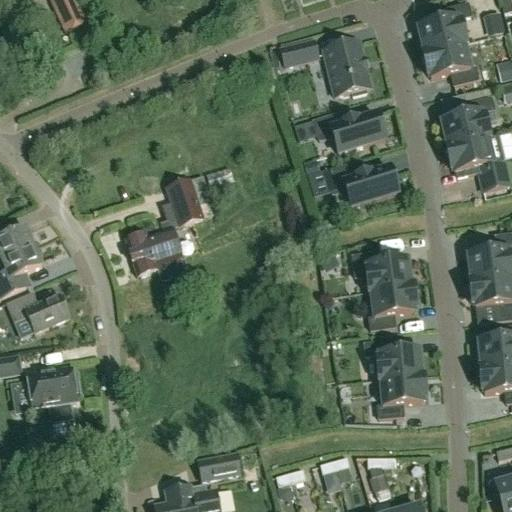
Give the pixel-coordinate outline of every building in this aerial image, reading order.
[(46,0),(65,38),(87,28),(73,0),(46,0)] [(511,15),(511,10),(510,3),(500,5),(503,18),(511,15)] [(422,59),(465,49),(460,27),(458,28),(457,24),(470,21),(467,9),(443,15),(446,27),(418,34),(424,58),(422,58),(422,59)] [(280,55),(284,72),(317,64),(313,47),(280,55)] [(322,57),(334,103),(351,99),(352,103),(366,99),(365,95),(370,94),(365,76),(366,75),(364,64),(362,65),(358,48),(322,57)] [(465,50),(465,49),(422,59),(427,81),(429,80),(430,84),(450,79),(453,91),(478,85),(475,73),(469,74),(463,50),(465,50)] [(497,69),(501,87),(511,83),(511,70),(511,65),(497,69)] [(503,99),(511,96),(511,88),(501,91),(503,99)] [(445,153),(488,143),(483,121),(481,122),(480,119),(494,115),(491,103),(466,109),(469,121),(441,128),(447,152),(445,153)] [(333,144),(338,160),(384,145),(376,120),(357,126),(356,125),(342,129),(342,130),(340,131),(336,119),(312,126),(318,146),(333,144)] [(488,143),(445,153),(451,175),(453,175),(453,178),(475,173),(479,191),(505,185),(494,142),(488,143)] [(315,165),(304,168),(308,181),(319,178),(315,165)] [(346,198),(351,213),(397,199),(389,174),(370,180),(369,179),(359,181),(356,169),(307,183),(314,202),(331,197),(331,200),(346,198)] [(137,282),(158,276),(161,287),(185,279),(180,264),(183,264),(173,233),(180,231),(203,223),(202,222),(215,218),(203,181),(190,185),(167,193),(176,220),(158,226),(161,234),(146,239),(145,238),(125,245),(137,282)] [(0,266),(34,253),(25,232),(5,240),(0,229),(0,266)] [(469,287),(511,281),(511,274),(511,268),(511,239),(494,242),(496,258),(468,261),(471,286),(469,287)] [(34,253),(0,266),(0,302),(26,292),(21,280),(42,271),(34,253)] [(368,298),(412,291),(412,290),(410,291),(406,266),(378,270),(376,257),(351,261),(354,283),(366,283),(368,298)] [(511,281),(469,287),(472,310),(474,309),(474,313),(495,310),(497,328),(511,326),(511,290),(511,283),(511,282),(511,281)] [(412,291),(368,298),(370,298),(374,323),(368,323),(370,336),(395,332),(393,320),(414,317),(413,314),(415,313),(412,291)] [(34,338),(69,323),(59,298),(37,308),(33,297),(6,308),(14,327),(28,322),(34,338)] [(479,373),(511,369),(511,331),(505,332),(507,344),(478,347),(481,372),(479,373)] [(378,386),(422,382),(422,381),(420,381),(418,356),(390,359),(388,346),(363,348),(364,361),(378,360),(378,363),(376,363),(378,386)] [(17,362),(0,364),(0,382),(20,379),(17,362)] [(511,369),(479,373),(482,396),(483,395),(484,399),(505,397),(506,409),(511,408),(511,369)] [(71,375),(27,382),(33,413),(76,406),(75,398),(79,398),(77,382),(72,383),(71,375)] [(422,382),(378,386),(378,387),(380,386),(383,411),(377,412),(378,424),(403,422),(402,410),(423,408),(422,404),(424,404),(422,382)] [(511,463),(509,454),(496,457),(498,466),(511,463)] [(196,465),(200,486),(240,479),(236,458),(196,465)] [(333,467),(335,476),(349,473),(346,463),(333,467)] [(381,474),(381,464),(367,464),(367,474),(368,474),(371,482),(369,483),(373,497),(388,493),(384,477),(382,477),(381,474)] [(384,477),(388,493),(391,506),(400,504),(395,474),(395,464),(381,464),(381,474),(383,474),(384,477)] [(335,476),(333,467),(319,470),(322,480),(325,479),(327,487),(337,484),(335,477),(335,476)] [(289,479),(291,488),(305,485),(303,475),(289,479)] [(291,488),(289,479),(275,482),(278,492),(291,488)] [(511,511),(511,484),(495,490),(501,511),(511,511)] [(155,511),(154,511),(216,511),(215,503),(195,506),(192,489),(163,494),(166,510),(155,511)]
